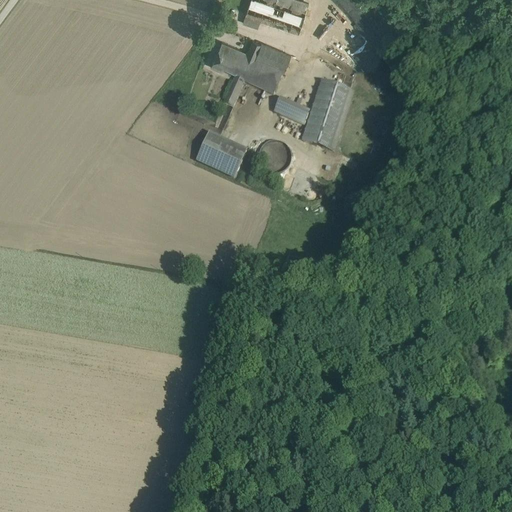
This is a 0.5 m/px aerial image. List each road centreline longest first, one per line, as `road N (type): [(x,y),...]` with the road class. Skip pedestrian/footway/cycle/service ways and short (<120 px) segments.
road 1 (track): [(511,109),(333,404)]
road 2 (track): [(377,0),(428,86),(438,228)]
road 3 (track): [(511,303),(333,404)]
